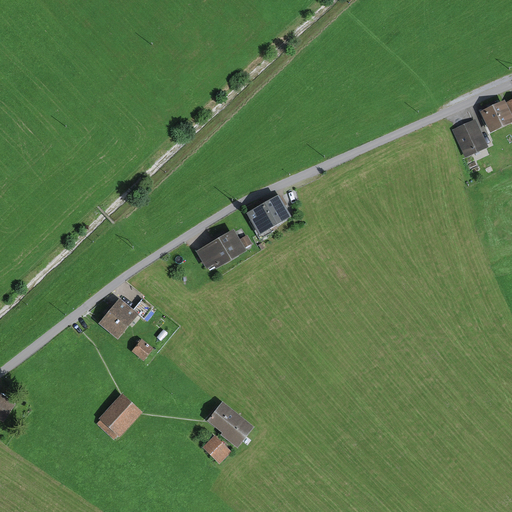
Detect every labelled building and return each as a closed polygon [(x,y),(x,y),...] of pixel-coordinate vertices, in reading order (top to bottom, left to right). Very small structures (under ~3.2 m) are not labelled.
[(511,114),(504,99),(482,109),(494,133),(511,124),(511,114)] [(468,125),(455,131),(467,157),(487,147),(475,121),(468,125)] [(282,196),(251,212),(261,232),(292,216),(282,196)] [(237,229),(201,250),(213,269),(248,249),(237,229)] [(123,299),(105,323),(122,336),(140,313),(123,299)] [(144,340),(137,349),(148,358),(155,349),(144,340)] [(125,394),(103,419),(121,435),(143,411),(125,394)] [(0,396),(0,415),(3,418),(12,406),(0,396)] [(260,426),(225,399),(208,421),(243,449),(260,426)]
